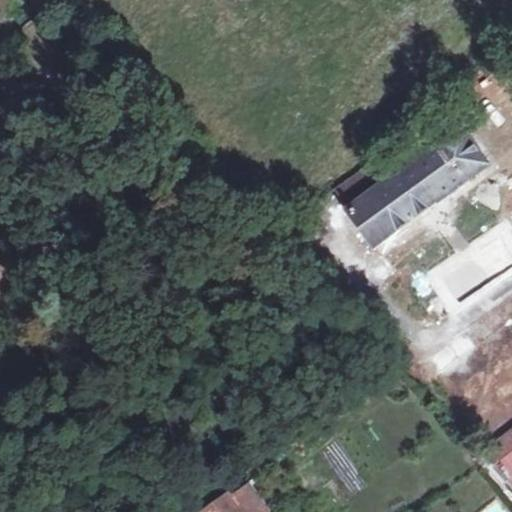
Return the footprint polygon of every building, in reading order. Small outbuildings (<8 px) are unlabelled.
[(461,129),(391,179),(376,159),(335,188),(351,210),(376,244),(487,164),(462,130),(461,129)] [(511,212),(500,219),(511,234),(511,212)] [(474,343),(464,331),(428,359),(440,373),(474,343)] [(511,430),(488,449),(511,478),(511,477),(511,430)] [(249,511),(262,503),(245,480),(201,511),(249,511)] [(268,511),(262,503),(249,511),(268,511)]
